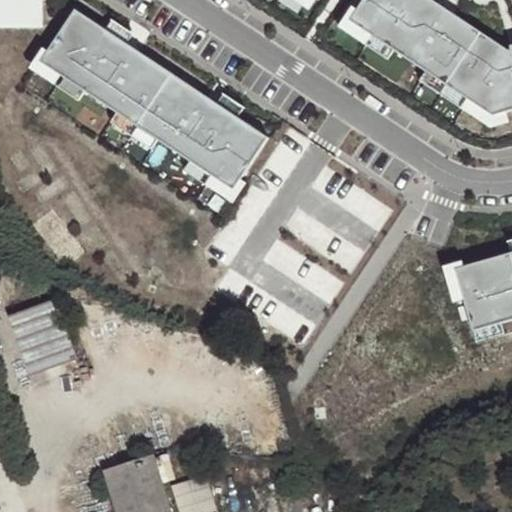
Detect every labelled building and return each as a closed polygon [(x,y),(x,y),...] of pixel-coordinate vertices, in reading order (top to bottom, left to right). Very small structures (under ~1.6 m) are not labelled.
[(0,0),(0,27),(49,27),(48,0),(0,0)] [(511,46),(508,48),(423,0),(367,0),(353,22),(504,117),(511,114),(511,46)] [(89,12),(46,77),(138,138),(180,72),(89,12)] [(277,136),(180,72),(138,138),(234,198),(277,136)] [(511,252),(460,268),(478,327),(511,316),(511,252)] [(173,511),(164,483),(158,465),(155,456),(104,472),(117,511),(173,511)] [(173,461),(158,465),(164,483),(178,479),(173,461)] [(213,475),(176,483),(183,511),(201,511),(220,508),(213,475)]
